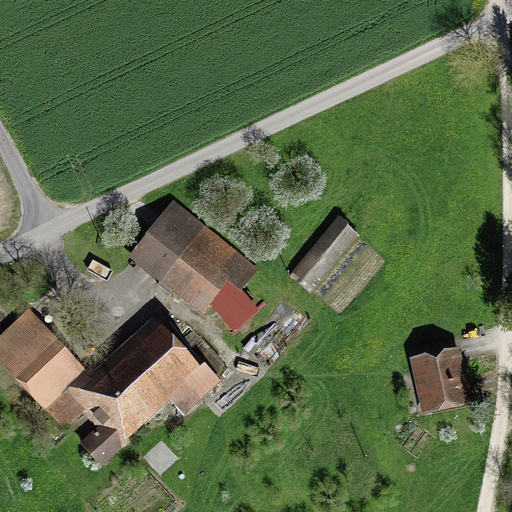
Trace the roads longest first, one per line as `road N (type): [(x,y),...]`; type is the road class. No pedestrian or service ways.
road 1 (track): [(486,511),(506,390),(511,216),(498,0)]
road 2 (residential): [(50,230),(511,16)]
road 3 (track): [(239,362),(181,312),(88,304),(58,271),(50,230)]
